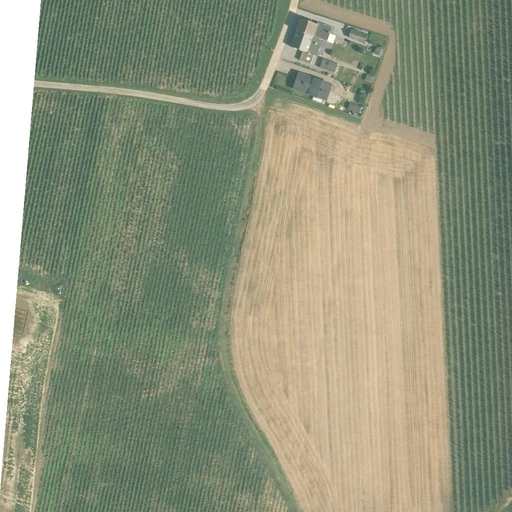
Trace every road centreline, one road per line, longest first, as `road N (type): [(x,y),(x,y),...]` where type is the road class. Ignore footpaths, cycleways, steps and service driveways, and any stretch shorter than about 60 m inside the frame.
road 1 (track): [(256,99),(261,124),(223,346),(242,411),(298,511)]
road 2 (residential): [(0,83),(235,109),(262,90),(295,0)]
